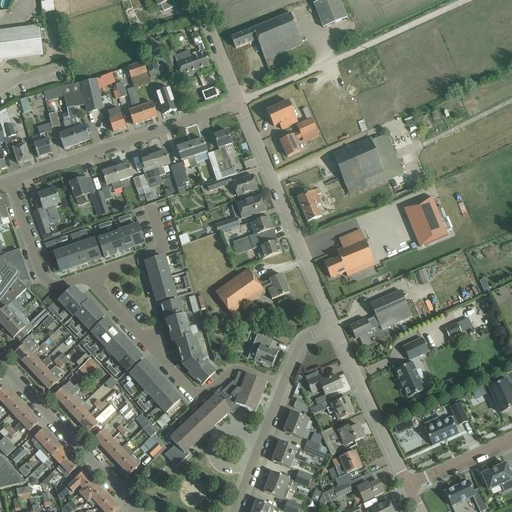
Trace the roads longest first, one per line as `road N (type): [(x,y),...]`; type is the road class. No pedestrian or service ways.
road 1 (unclassified): [(239,102),(468,0)]
road 2 (residential): [(333,325),(239,102)]
road 3 (residential): [(10,180),(239,102)]
road 4 (residential): [(139,511),(0,362)]
road 5 (residential): [(407,484),(333,325)]
road 6 (residential): [(88,275),(198,395)]
road 7 (residential): [(10,180),(46,281),(88,275)]
road 8 (residential): [(233,511),(283,384)]
